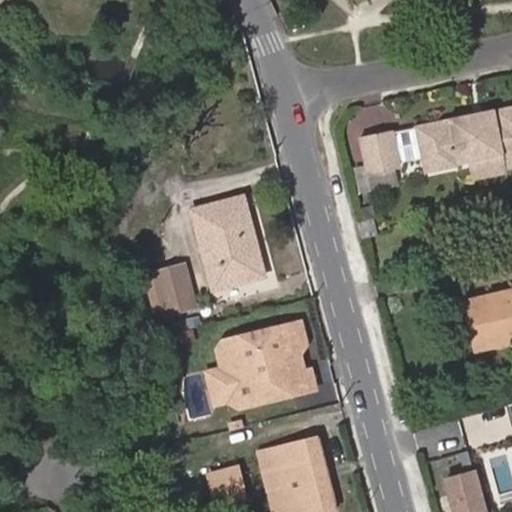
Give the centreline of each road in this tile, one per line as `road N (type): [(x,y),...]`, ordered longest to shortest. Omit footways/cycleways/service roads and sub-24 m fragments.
road 1 (tertiary): [(398,511),(287,96)]
road 2 (residential): [(287,96),(511,50)]
road 3 (unclassified): [(0,307),(17,323),(57,511)]
